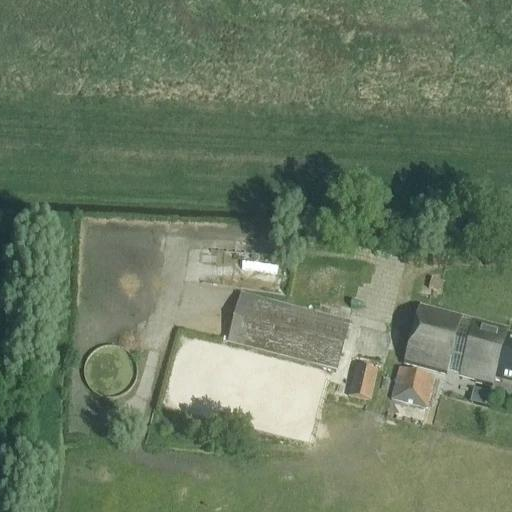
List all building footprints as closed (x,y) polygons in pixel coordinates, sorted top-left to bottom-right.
[(337,372),(349,323),(241,297),(229,346),(337,372)] [(511,340),(506,339),(508,331),(475,322),(474,325),(461,321),(461,318),(420,307),(404,365),(492,389),(494,381),(511,386),(511,340)] [(375,371),(353,367),(348,398),(369,402),(375,371)] [(435,378),(398,369),(390,401),(427,410),(435,378)] [(494,397),(482,393),(478,405),(491,409),(494,397)]
